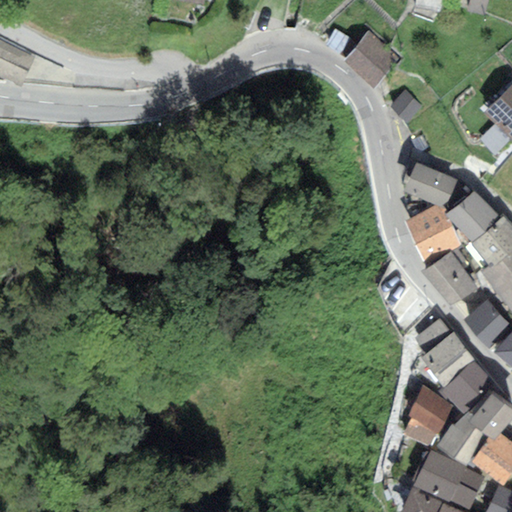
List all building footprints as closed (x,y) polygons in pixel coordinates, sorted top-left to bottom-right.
[(489,0),(469,0),(466,13),(484,16),(489,0)] [(399,58),(369,32),(343,63),(373,89),(399,58)] [(33,58),(0,41),(0,76),(20,88),(33,58)] [(495,126),(511,143),(511,84),(484,113),(495,126)] [(405,91),(389,108),(405,123),(421,106),(405,91)] [(511,143),(495,126),(480,139),(494,156),(511,143)] [(416,164),(404,192),(435,206),(445,210),(449,211),(461,183),(416,164)] [(447,216),(445,217),(471,246),(500,221),(474,193),(447,216)] [(447,216),(445,210),(435,206),(405,223),(426,267),(450,254),(461,249),(445,217),(447,216)] [(511,227),(504,217),(500,221),(471,246),(489,267),(491,270),(511,251),(511,227)] [(511,251),(491,270),(489,267),(480,273),(511,314),(511,251)] [(477,291),(450,254),(421,273),(451,308),(477,291)] [(462,321),(486,350),(510,328),(486,301),(462,321)] [(423,358),(450,336),(439,319),(415,339),(423,358)] [(443,392),(472,363),(474,362),(453,333),(450,336),(423,358),(421,360),(443,392)] [(511,335),(492,356),(511,371),(511,335)] [(441,393),(464,417),(488,393),(495,387),(472,363),(443,392),(441,393)] [(452,407),(423,388),(408,416),(411,419),(402,436),(429,448),(435,436),(437,436),(452,407)] [(480,451),(488,441),(491,444),(498,434),(500,436),(511,422),(511,411),(488,393),(464,417),(453,427),(452,425),(436,448),(453,463),(466,469),(480,451)] [(480,451),(470,464),(503,488),(511,475),(511,444),(500,436),(498,434),(491,444),(488,441),(480,451)] [(415,484),(413,487),(464,511),(467,511),(484,478),(466,469),(453,463),(426,450),(411,482),(415,484)] [(511,511),(511,494),(497,488),(486,511),(511,511)] [(443,504),(413,489),(401,511),(439,511),(442,506),(443,504)]
